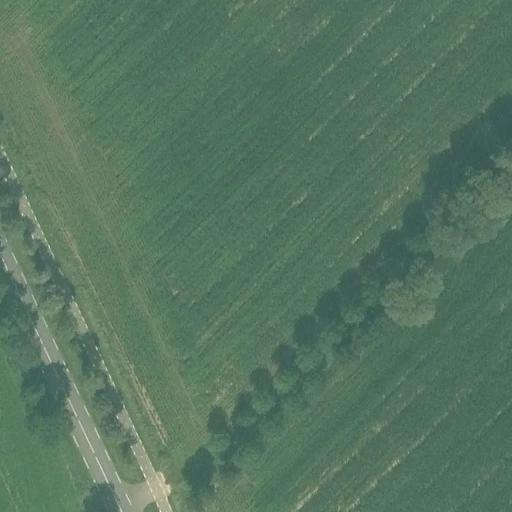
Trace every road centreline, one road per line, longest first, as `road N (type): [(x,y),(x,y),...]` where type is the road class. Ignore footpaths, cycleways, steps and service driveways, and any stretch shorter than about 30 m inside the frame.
road 1 (track): [(119,508),(207,460),(511,174)]
road 2 (primary): [(120,511),(0,255)]
